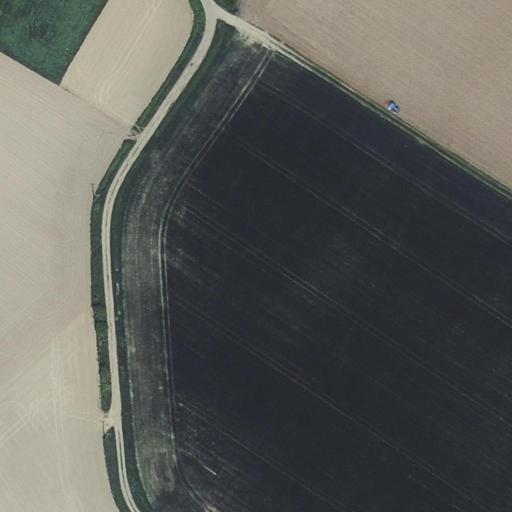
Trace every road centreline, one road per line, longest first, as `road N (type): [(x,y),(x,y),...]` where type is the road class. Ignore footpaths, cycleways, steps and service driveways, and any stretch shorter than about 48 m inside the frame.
road 1 (track): [(138,511),(122,485),(107,213),(124,170),(201,55),(211,1)]
road 2 (track): [(210,0),(511,195)]
